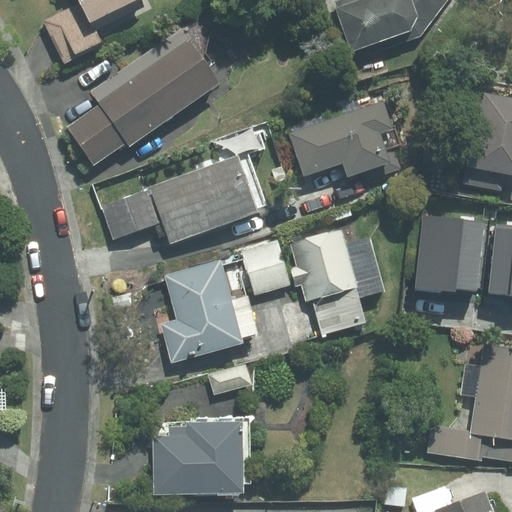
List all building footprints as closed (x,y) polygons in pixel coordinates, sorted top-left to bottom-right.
[(75,0),(78,6),(43,21),(63,65),(106,46),(98,27),(144,6),(141,0),(75,0)] [(449,0),(348,0),(350,2),(331,10),(352,57),(411,31),(418,22),(427,30),(449,0)] [(186,38),(170,51),(164,42),(90,98),(96,107),(65,130),(93,166),(124,143),(128,149),(218,82),(186,38)] [(511,99),(483,94),(468,171),(511,179),(511,99)] [(391,135),(381,105),(289,134),(303,178),(342,165),(347,179),(390,165),(381,138),(391,135)] [(243,163),(240,154),(146,186),(148,192),(102,207),(113,240),(159,225),(167,247),(259,216),(256,208),(265,205),(250,161),(243,163)] [(386,290),(365,222),(290,245),(297,267),(290,269),(295,285),(301,283),(306,297),(267,309),(281,354),(368,328),(359,299),(386,290)] [(511,232),(505,230),(497,261),(511,264),(511,282),(507,281),(497,319),(511,323),(511,232)] [(278,239),(240,250),(254,297),(291,286),(278,239)] [(232,302),(222,259),(164,275),(177,319),(156,325),(169,368),(246,346),(244,340),(259,336),(248,297),(232,302)] [(511,346),(486,342),(477,407),(455,404),(447,456),(511,466),(511,346)] [(254,385),(248,364),(207,375),(213,397),(254,385)] [(255,426),(157,422),(152,494),(240,501),(241,485),(251,485),(255,426)] [(408,488),(384,486),(383,507),(407,508),(408,488)] [(493,511),(486,492),(452,504),(446,486),(413,498),(417,511),(430,511),(431,511),(430,511),(493,511)]
